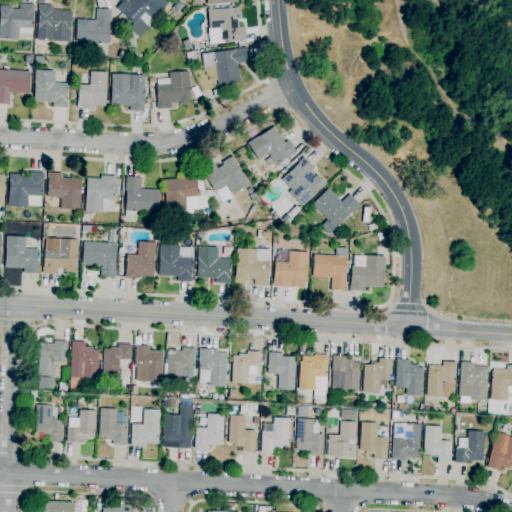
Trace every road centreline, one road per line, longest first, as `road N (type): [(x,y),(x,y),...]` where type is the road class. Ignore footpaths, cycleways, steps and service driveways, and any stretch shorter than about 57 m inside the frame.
road 1 (tertiary): [(0,304),(511,333)]
road 2 (residential): [(0,471),(465,497),(501,511)]
road 3 (tertiary): [(276,0),(293,88),(329,133),(375,171),(407,227),(408,328)]
road 4 (residential): [(0,136),(154,144),(200,134),(293,88)]
road 5 (residential): [(15,305),(3,511)]
